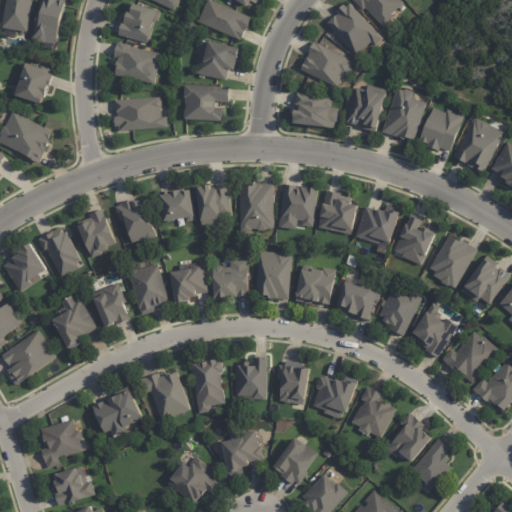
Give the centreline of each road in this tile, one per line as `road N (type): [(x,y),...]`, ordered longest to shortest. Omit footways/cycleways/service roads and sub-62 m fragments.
road 1 (residential): [(511,472),(410,380),(335,344),(273,332),(215,332),(159,344),(7,421)]
road 2 (residential): [(0,224),(92,176),(174,156),(262,150),(384,172),(482,208),(511,232)]
road 3 (residential): [(96,0),(82,71),(92,176)]
road 4 (residential): [(262,150),(277,46),(304,0)]
